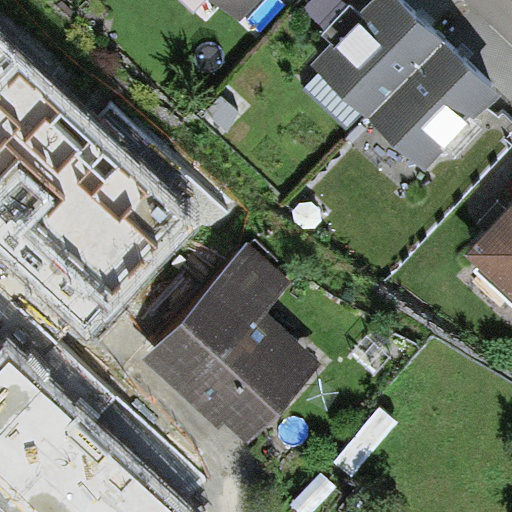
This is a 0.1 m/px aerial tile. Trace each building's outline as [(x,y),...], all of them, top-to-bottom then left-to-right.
[(218,0),(241,21),(260,0),(218,0)] [(311,66),(366,119),(444,38),(402,0),(373,0),(361,14),(352,5),(322,37),(330,45),(311,66)] [(1,33),(0,34),(0,89),(53,140),(82,110),(1,33)] [(501,92),(444,38),(366,119),(423,174),(501,92)] [(511,206),(466,258),(511,299),(511,206)] [(299,283),(249,239),(143,357),(219,425),(230,413),(253,434),(317,364),(267,318),(299,283)]
